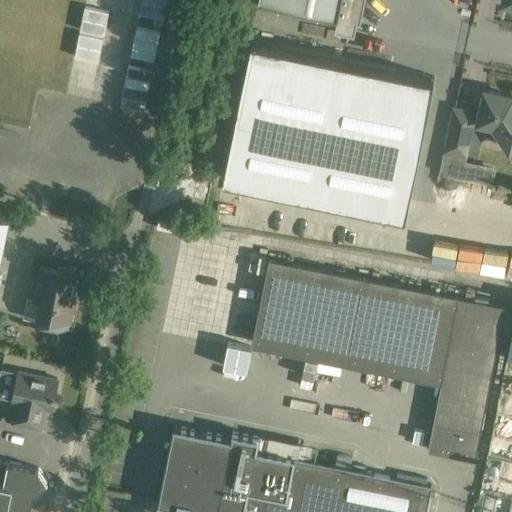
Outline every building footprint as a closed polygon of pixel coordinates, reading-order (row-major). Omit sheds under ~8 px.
[(259,0),(337,16),(335,29),(354,33),(357,20),(361,21),(364,0),(259,0)] [(252,39),(224,177),(406,214),(434,77),(252,39)] [(509,149),(511,146),(511,96),(484,90),(478,121),(487,123),(485,130),(498,132),(509,149)] [(446,149),(440,173),(474,179),(478,162),(466,160),(467,154),(465,153),(474,112),(454,108),(446,149)] [(159,244),(184,248),(188,223),(163,219),(159,244)] [(0,262),(8,222),(0,220),(0,262)] [(475,459),(506,304),(269,257),(252,342),(442,380),(428,449),(475,459)] [(70,322),(77,287),(70,286),(73,269),(58,266),(57,269),(40,266),(33,300),(41,301),(37,321),(69,328),(70,322)] [(2,368),(0,376),(0,396),(13,399),(12,401),(17,402),(13,422),(21,424),(40,428),(43,414),(44,407),(52,409),(58,379),(38,375),(18,371),(2,368)] [(232,438),(173,426),(158,502),(176,506),(174,511),(193,511),(194,509),(207,511),(425,511),(431,484),(256,448),(258,438),(233,433),(232,438)] [(0,511),(29,511),(34,491),(48,482),(39,468),(0,460),(0,511)]
